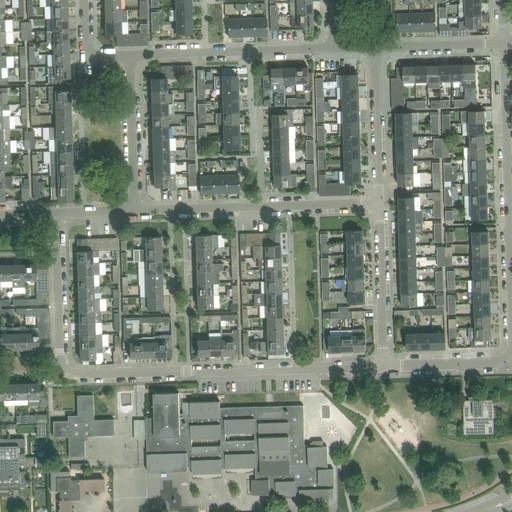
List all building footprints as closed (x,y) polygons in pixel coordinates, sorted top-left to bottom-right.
[(120,10),(119,0),(104,0),(105,11),(120,10)] [(147,0),(139,0),(139,10),(147,10),(147,0)] [(191,9),(190,0),(175,0),(176,9),(191,9)] [(312,14),(312,2),(297,2),(290,2),(290,13),(292,13),(292,14),(312,14)] [(482,16),(482,4),(466,4),(467,16),(482,16)] [(68,18),(68,6),(52,7),(53,19),(68,18)] [(448,17),(447,7),(440,7),(440,17),(448,17)] [(191,21),(191,9),(176,9),(176,22),(191,21)] [(127,10),(120,10),(105,11),(105,23),(121,22),(127,22),(127,10)] [(148,19),(147,10),(139,10),(140,19),(148,19)] [(424,30),(423,13),(410,14),(411,30),(415,30),(415,31),(424,31),(424,30)] [(436,13),(423,13),(424,30),(428,30),(428,31),(436,31),(436,13)] [(313,26),(312,14),(292,14),(292,27),(304,26),(304,29),(305,29),(305,33),(311,33),(311,26),(313,26)] [(411,30),(410,14),(397,14),(398,32),(399,32),(399,31),(403,30),(403,32),(411,31),(411,30)] [(440,23),(440,36),(471,35),(470,28),(483,28),(482,16),(467,16),(467,21),(460,21),(460,28),(450,28),(450,23),(441,24),(440,23)] [(69,30),(68,18),(53,19),(53,31),(69,30)] [(267,35),(266,25),(266,18),(253,19),(254,34),(258,34),(258,36),(267,35)] [(241,35),(241,19),(228,20),(229,37),(229,35),(233,35),(233,36),(242,36),(242,35),(241,35)] [(254,34),(253,19),(241,19),(241,35),(242,35),(246,35),(246,36),(254,36),(254,34)] [(192,33),(191,21),(176,22),(177,34),(192,33)] [(121,34),(121,22),(105,23),(106,35),(117,34),(121,34)] [(148,33),(148,24),(140,24),(140,34),(141,33),(148,33)] [(53,31),(46,31),(47,43),(54,43),(69,42),(69,30),(53,31)] [(69,55),(69,42),(54,43),(54,55),(69,55)] [(70,66),(69,55),(54,55),(54,66),(70,66)] [(464,80),(463,65),(452,66),(452,81),(464,80)] [(476,65),(463,65),(464,80),(476,80),(476,65)] [(70,78),(70,67),(70,66),(54,66),(48,66),(48,84),(61,84),(61,79),(70,78)] [(308,73),(308,68),(303,68),(303,66),(296,66),(296,68),(297,83),(303,83),(304,90),(313,90),(313,72),(308,73)] [(428,81),(428,66),(416,67),(416,82),(428,81)] [(440,81),(440,66),(428,66),(428,81),(428,88),(440,87),(440,81)] [(452,81),(452,66),(440,66),(440,81),(452,81)] [(416,82),(416,67),(403,67),(404,78),(404,82),(416,82)] [(1,78),(1,69),(0,68),(0,85),(9,85),(8,78),(1,78)] [(297,83),(296,68),(284,69),(284,84),(297,83)] [(272,75),(263,75),(264,90),(273,90),(273,91),(279,91),(279,93),(278,93),(275,96),(275,106),(285,106),(284,84),(284,69),(272,69),(272,75)] [(343,75),(343,87),(358,87),(358,75),(343,75)] [(222,77),(222,89),(237,88),(237,76),(222,77)] [(167,91),(167,79),(162,79),(151,79),(152,91),(167,91)] [(71,103),(70,91),(65,91),(65,86),(48,87),(48,95),(48,104),(55,104),(71,103)] [(358,99),(358,87),(343,87),(344,99),(358,99)] [(238,100),(237,88),(222,89),(223,101),(238,100)] [(173,93),(167,94),(167,91),(152,91),(152,103),(167,103),(167,102),(173,102),(173,93)] [(474,94),(465,94),(464,94),(464,100),(465,107),(477,107),(477,99),(474,100),(474,94)] [(359,111),(358,99),(344,99),(344,111),(359,111)] [(238,112),(238,100),(223,101),(223,113),(238,112)] [(441,108),(441,100),(432,101),(432,108),(441,108)] [(450,100),(441,100),(441,108),(451,108),(450,100)] [(417,109),(417,101),(408,101),(408,109),(417,109)] [(426,101),(417,101),(417,109),(427,108),(426,101)] [(71,115),(71,103),(55,104),(56,116),(71,115)] [(168,114),(167,103),(152,103),(152,115),(168,114)] [(9,110),(9,105),(9,104),(2,104),(2,105),(0,105),(0,116),(2,116),(2,110),(9,110)] [(279,114),(273,115),(274,127),(289,126),(294,126),(294,110),(279,110),(279,114)] [(359,123),(359,111),(344,111),(344,123),(359,123)] [(485,123),(485,111),(462,112),(463,124),(470,124),(485,123)] [(239,124),(238,112),(223,113),(223,125),(239,124)] [(412,125),(412,113),(397,113),(397,125),(412,125)] [(168,126),(168,114),(152,115),(153,127),(168,126)] [(71,126),(71,115),(56,116),(56,127),(71,126)] [(10,128),(10,118),(10,116),(2,116),(0,116),(0,128),(9,128),(10,128)] [(360,135),(359,123),(344,123),(339,123),(340,135),(345,135),(360,135)] [(485,135),(485,123),(470,124),(470,135),(485,135)] [(239,136),(239,124),(223,125),(224,137),(239,136)] [(413,137),(412,125),(397,125),(398,137),(413,137)] [(72,138),(71,127),(71,126),(56,127),(49,127),(49,139),(57,139),(72,138)] [(168,139),(168,126),(153,127),(153,139),(168,139)] [(289,126),(274,127),(274,139),(289,138),(289,126)] [(360,147),(360,135),(345,135),(345,147),(360,147)] [(486,147),(485,135),(470,135),(471,147),(486,147)] [(239,148),(239,136),(224,137),(224,149),(239,148)] [(413,149),(413,137),(398,137),(398,149),(413,149)] [(72,151),(72,139),(72,138),(57,139),(57,151),(50,151),(50,152),(72,151)] [(289,150),(289,138),(274,139),(274,151),(289,150)] [(169,150),(168,139),(153,139),(153,151),(169,150)] [(0,153),(10,153),(10,141),(0,141),(0,153)] [(360,159),(360,147),(345,147),(346,159),(360,159)] [(486,159),(486,147),(471,147),(471,160),(486,159)] [(413,161),(413,149),(398,149),(398,161),(413,161)] [(175,150),(169,150),(153,151),(154,163),(169,162),(175,162),(175,150)] [(290,162),(289,150),(274,151),(275,163),(290,162)] [(72,163),(72,151),(50,152),(50,164),(72,163)] [(0,165),(11,165),(10,153),(0,153),(0,165)] [(361,171),(360,159),(346,159),(346,171),(361,171)] [(487,171),(486,159),(471,160),(465,160),(465,172),(472,171),(487,171)] [(414,173),(413,161),(398,161),(399,173),(414,173)] [(169,174),(169,162),(154,163),(154,175),(169,174)] [(290,174),(290,162),(275,163),(275,175),(290,174)] [(72,163),(50,164),(51,176),(73,175),(72,163)] [(0,176),(4,176),(4,171),(11,171),(11,165),(0,165),(0,176)] [(361,183),(361,171),(346,171),(346,182),(346,183),(350,183),(361,183)] [(487,183),(487,171),(472,171),(465,172),(465,184),(472,183),(487,183)] [(414,185),(414,173),(399,173),(399,185),(414,185)] [(175,175),(169,175),(169,174),(154,175),(154,187),(168,187),(168,191),(176,191),(175,188),(175,175)] [(297,174),(290,174),(275,175),(275,180),(274,180),(273,181),(273,185),(274,186),(276,186),(276,187),(291,186),(297,186),(297,174)] [(73,175),(51,176),(51,188),(73,187),(73,175)] [(4,176),(0,176),(0,189),(5,189),(12,189),(11,176),(4,176)] [(213,192),(213,176),(200,177),(201,194),(201,192),(205,192),(205,193),(214,193),(214,192),(213,192)] [(226,191),(225,176),(213,176),(213,192),(214,192),(218,192),(218,193),(226,193),(226,191)] [(239,192),(238,176),(225,176),(226,191),(230,191),(230,193),(239,192)] [(487,195),(487,183),(472,183),(472,195),(487,195)] [(74,199),(73,187),(51,188),(52,199),(74,199)] [(30,199),(29,192),(29,188),(21,189),(22,200),(30,199)] [(442,208),(442,199),(442,192),(428,193),(429,199),(434,199),(435,208),(442,208)] [(488,207),(487,195),(472,195),(473,207),(488,207)] [(415,209),(414,197),(399,198),(400,210),(415,209)] [(488,219),(488,207),(473,207),(473,219),(488,219)] [(415,221),(415,209),(400,210),(400,222),(415,221)] [(416,233),(415,221),(400,222),(400,234),(416,233)] [(363,242),(363,230),(348,231),(348,243),(363,242)] [(488,231),(473,232),(474,244),(489,244),(488,231)] [(265,258),(280,257),(279,232),(264,233),(264,246),(259,246),(259,258),(265,258)] [(416,245),(416,233),(400,234),(401,246),(416,245)] [(218,247),(218,234),(195,235),(196,247),(211,247),(218,247)] [(161,249),(161,236),(145,237),(145,249),(161,249)] [(99,256),(98,250),(93,250),(86,251),(86,239),(77,239),(77,263),(93,263),(93,257),(99,256)] [(363,254),(363,248),(365,247),(365,243),(363,243),(363,242),(348,243),(348,255),(363,254)] [(489,256),(489,244),(474,244),(474,256),(489,256)] [(416,257),(416,245),(401,246),(401,258),(416,257)] [(212,259),(211,247),(196,247),(196,260),(212,259)] [(161,260),(161,249),(145,249),(139,249),(139,261),(146,261),(161,260)] [(364,266),(363,254),(348,255),(349,267),(364,266)] [(489,267),(489,256),(474,256),(475,268),(489,267)] [(280,269),(280,257),(265,258),(265,269),(280,269)] [(417,270),(416,257),(401,258),(402,270),(417,270)] [(329,258),(322,258),(322,268),(330,267),(329,258)] [(212,271),(212,259),(196,260),(196,271),(212,271)] [(162,272),(161,260),(146,261),(146,273),(162,272)] [(24,264),(25,280),(37,279),(37,273),(48,273),(48,264),(36,264),(30,264),(30,262),(25,262),(25,264),(24,264)] [(99,274),(99,262),(93,263),(77,263),(78,275),(93,275),(99,274)] [(25,280),(24,264),(12,265),(12,280),(13,287),(25,287),(24,282),(25,282),(25,280)] [(12,280),(12,265),(0,265),(0,272),(0,280),(12,280)] [(364,278),(364,266),(349,267),(349,279),(364,278)] [(330,277),(330,267),(322,268),(322,277),(330,277)] [(490,279),(489,267),(475,268),(475,280),(490,279)] [(281,281),(280,269),(265,269),(265,281),(281,281)] [(417,281),(417,270),(402,270),(402,282),(417,282),(417,281)] [(218,271),(212,271),(196,271),(197,284),(213,283),(219,283),(218,271)] [(162,285),(162,272),(146,273),(146,285),(162,285)] [(94,287),(93,275),(78,275),(78,287),(94,287)] [(364,290),(364,278),(349,279),(349,284),(342,285),(342,291),(349,291),(364,290)] [(490,292),(490,279),(475,280),(475,292),(490,292)] [(281,293),(281,281),(265,281),(266,293),(281,293)] [(418,293),(417,282),(402,282),(402,294),(418,293)] [(213,295),(213,283),(197,284),(197,296),(213,295)] [(162,297),(162,285),(146,285),(147,297),(162,297)] [(101,299),(100,286),(94,287),(78,287),(79,299),(94,299),(100,299),(101,299)] [(365,303),(364,290),(349,291),(350,303),(365,303)] [(491,304),(490,292),(475,292),(476,304),(491,304)] [(282,305),(281,293),(266,293),(261,293),(261,306),(266,306),(282,305)] [(418,306),(418,293),(402,294),(403,306),(418,306)] [(213,307),(213,295),(197,296),(198,307),(213,307)] [(163,308),(162,297),(147,297),(141,297),(141,309),(163,308)] [(100,299),(94,299),(79,299),(79,311),(94,311),(100,310),(100,299)] [(491,315),(491,304),(476,304),(476,316),(491,315)] [(282,317),(282,311),(284,311),(283,305),(282,305),(266,306),(267,318),(282,317)] [(353,319),(353,311),(348,311),(348,306),(339,306),(339,311),(341,311),(341,319),(343,319),(353,319)] [(95,323),(94,311),(79,311),(79,323),(95,323)] [(491,328),(491,315),(476,316),(476,328),(491,328)] [(282,329),(282,317),(267,318),(267,330),(282,329)] [(131,332),(132,332),(131,318),(123,318),(124,340),(131,339),(131,332)] [(95,335),(95,334),(95,323),(79,323),(80,335),(95,335)] [(14,348),(14,327),(7,327),(7,333),(2,334),(3,349),(14,348)] [(26,348),(26,333),(20,333),(20,327),(14,327),(14,348),(19,348),(19,349),(21,351),(25,351),(26,349),(26,348)] [(39,338),(39,332),(33,333),(33,328),(25,328),(26,333),(26,348),(51,347),(50,338),(39,338)] [(493,329),(491,328),(476,328),(477,339),(472,340),(472,347),(488,347),(487,340),(492,340),(491,334),(493,333),(493,329)] [(283,341),(282,329),(267,330),(267,342),(283,341)] [(365,329),(353,329),(354,336),(354,351),(366,351),(365,329)] [(232,333),(220,333),(221,340),(222,355),(233,355),(233,354),(239,354),(238,330),(232,330),(232,333)] [(446,348),(445,333),(433,334),(433,349),(446,348)] [(102,334),(95,334),(95,335),(80,335),(80,347),(96,346),(102,346),(102,334)] [(420,349),(420,334),(407,334),(408,349),(420,349)] [(433,349),(433,334),(420,334),(420,349),(433,349)] [(172,335),(153,336),(153,337),(154,357),(166,357),(166,347),(172,347),(172,335)] [(354,351),(354,336),(341,337),(342,351),(348,351),(349,353),(353,353),(353,351),(354,351)] [(154,357),(153,337),(142,337),(142,338),(141,338),(141,357),(154,357)] [(342,351),(341,337),(329,337),(330,352),(342,351)] [(141,357),(141,338),(134,338),(134,341),(129,341),(129,358),(141,357)] [(210,355),(209,340),(197,341),(198,356),(210,355)] [(221,340),(209,340),(210,355),(222,355),(221,340)] [(283,353),(283,347),(285,344),(285,341),(283,341),(267,342),(268,353),(283,353)] [(96,359),(96,352),(102,352),(102,346),(96,346),(80,347),(81,359),(96,359)] [(16,399),(15,384),(10,384),(10,381),(4,381),(4,384),(3,384),(4,399),(16,399)] [(28,399),(27,383),(15,384),(16,399),(28,399)] [(40,383),(27,383),(28,399),(28,405),(40,405),(40,408),(46,408),(46,387),(40,388),(40,383)] [(327,465),(327,446),(323,446),(323,441),(313,441),(309,446),(304,443),(305,441),(304,419),(304,405),(281,406),(281,411),(259,412),(259,406),(220,408),(220,401),(190,402),(183,402),(183,413),(180,413),(179,392),(154,393),(154,417),(147,418),(147,419),(148,454),(148,471),(188,470),(188,467),(193,466),(193,474),(223,473),(222,466),(227,466),(227,468),(256,468),(256,480),(252,480),(253,495),(267,494),(277,494),(277,496),(296,495),(296,492),(300,492),(300,504),(330,503),(330,498),(334,498),(334,488),(330,488),(330,484),(334,484),(333,469),(324,469),(324,465),(327,465)] [(69,457),(85,456),(84,436),(114,435),(114,420),(94,420),(93,395),(77,396),(78,416),(68,416),(68,421),(54,421),(54,437),(69,436),(69,457)] [(494,433),(493,400),(483,400),(483,396),(471,396),(471,397),(471,400),(464,400),(465,434),(494,433)] [(134,419),(135,439),(146,439),(146,419),(134,419)] [(1,440),(0,439),(0,484),(19,483),(20,489),(26,489),(26,472),(19,472),(19,471),(19,459),(25,458),(24,439),(1,440)] [(48,459),(38,459),(38,467),(48,466),(48,459)] [(59,500),(59,511),(71,511),(71,500),(78,500),(80,497),(80,491),(105,490),(104,478),(79,479),(79,480),(71,480),(71,477),(56,477),(57,492),(60,491),(60,499),(59,500)]
